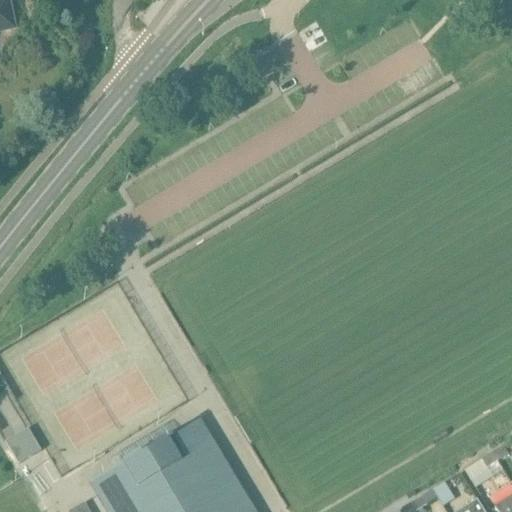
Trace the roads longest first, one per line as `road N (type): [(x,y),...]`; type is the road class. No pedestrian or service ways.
road 1 (primary): [(212,0),(147,67),(0,249)]
road 2 (unclassified): [(328,105),(284,39),(281,25),(296,0)]
